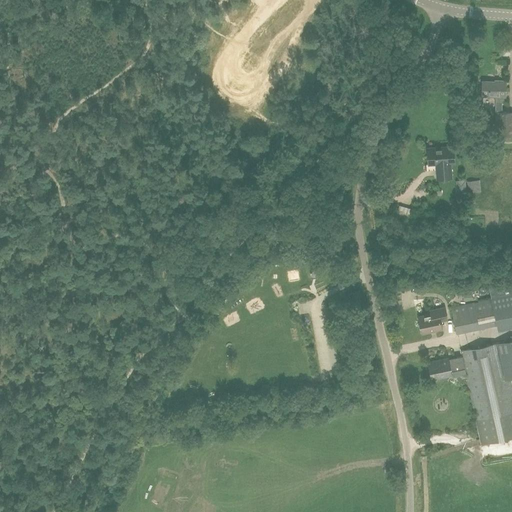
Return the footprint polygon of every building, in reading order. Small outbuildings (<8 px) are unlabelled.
[(482,81),(482,96),(496,96),(495,135),(511,135),(511,111),(501,112),(502,102),(504,102),(504,96),(506,96),(506,80),(499,80),(499,81),(482,81)] [(455,162),(453,145),(427,147),(429,164),(435,164),(437,182),(450,181),(449,162),(455,162)] [(325,268),(326,266),(326,265),(325,265),(325,264),(324,264),(322,264),(321,265),(319,266),(317,267),(315,268),(321,274),(322,273),(323,272),(324,270),(325,268)] [(301,271),(292,272),(293,281),(302,280),(301,271)] [(497,323),(492,299),(451,308),(456,331),(497,323)] [(418,316),(422,333),(442,329),(441,321),(447,320),(445,308),(430,311),(431,314),(418,316)] [(511,438),(511,387),(510,378),(511,377),(511,338),(460,350),(462,356),(464,367),(482,446),(511,438)] [(451,370),(464,367),(462,356),(448,359),(448,357),(428,362),(432,378),(451,374),(451,370)]
